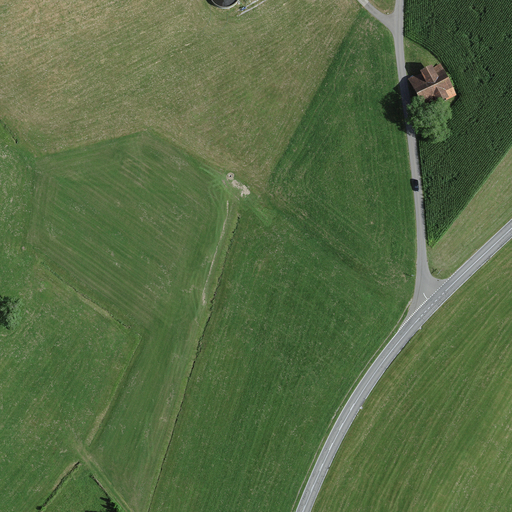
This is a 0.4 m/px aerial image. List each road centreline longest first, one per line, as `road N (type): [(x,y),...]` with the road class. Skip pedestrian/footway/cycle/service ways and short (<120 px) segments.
road 1 (tertiary): [(400,0),(423,288),(432,304)]
road 2 (secondary): [(303,511),(352,407),(432,304)]
